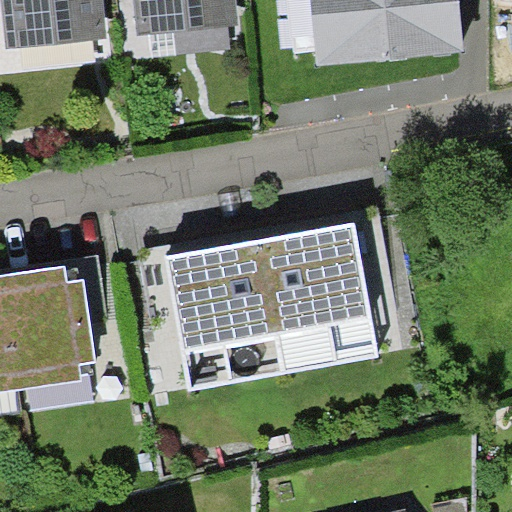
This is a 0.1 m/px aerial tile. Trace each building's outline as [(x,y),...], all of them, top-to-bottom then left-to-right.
[(1,0),(7,48),(108,37),(104,0),(1,0)] [(133,0),(137,35),(148,33),(173,31),(228,26),(238,25),(235,0),(133,0)] [(315,50),(310,0),(290,0),(295,51),(315,50)] [(310,0),(315,50),(316,65),(464,53),(458,0),(310,0)] [(231,49),(228,26),(173,31),(176,54),(231,49)] [(150,56),(176,54),(173,31),(148,33),(150,56)] [(260,239),(284,373),(379,356),(355,222),(306,230),(260,239)] [(189,390),(284,373),(260,239),(213,247),(165,255),(189,390)] [(3,274),(20,389),(82,380),(79,363),(95,361),(84,279),(68,281),(65,265),(36,269),(3,274)] [(0,392),(20,389),(3,274),(0,274),(0,392)]
